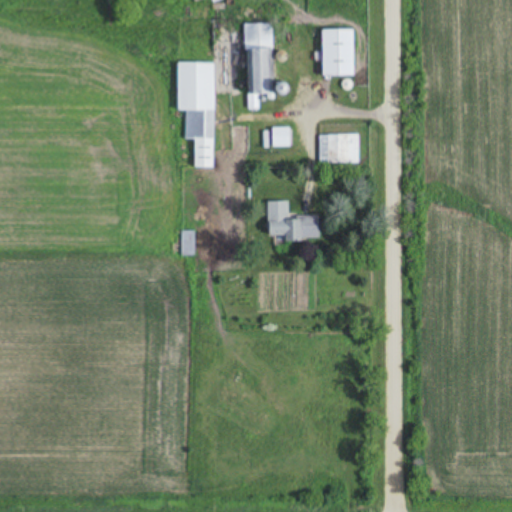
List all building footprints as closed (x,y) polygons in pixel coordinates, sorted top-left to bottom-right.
[(246,23),(248,109),(259,109),(259,98),(274,98),(273,23),(246,23)] [(323,77),(354,77),(354,29),(323,29),(323,77)] [(178,63),(178,111),(186,111),(186,140),(196,140),(195,168),(214,168),(215,63),(178,63)] [(359,165),(359,136),(319,136),(319,165),(359,165)] [(319,216),(269,216),(269,240),(319,240),(319,216)] [(194,231),(182,231),(182,255),(194,255),(194,231)]
